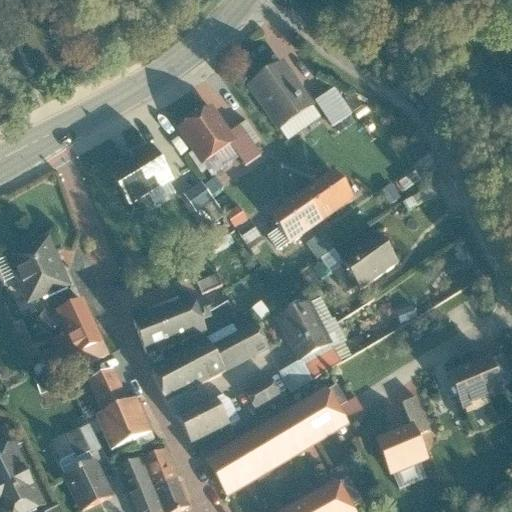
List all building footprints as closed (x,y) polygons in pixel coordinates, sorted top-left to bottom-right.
[(315,104),(284,60),(247,85),(277,129),(315,104)] [(345,119),(328,94),(316,102),(332,127),(345,119)] [(231,131),(211,104),(178,128),(203,163),(230,144),(237,139),(231,131)] [(240,125),(231,131),(237,139),(230,144),(246,166),(262,154),(240,125)] [(152,150),(109,174),(126,204),(169,181),(152,150)] [(333,172),(303,192),(323,220),(352,200),(333,172)] [(196,211),(216,201),(206,181),(186,190),(196,211)] [(271,213),(291,242),(323,220),(303,192),(271,213)] [(308,243),(320,261),(339,248),(326,230),(308,243)] [(340,258),(360,289),(399,264),(378,233),(340,258)] [(75,286),(54,236),(8,255),(29,305),(44,299),(70,288),(75,286)] [(74,301),(70,288),(44,299),(48,309),(49,310),(74,301)] [(193,296),(164,308),(178,343),(207,331),(193,296)] [(70,335),(55,341),(67,373),(112,356),(88,300),(61,311),(70,335)] [(312,302),(276,319),(298,364),(333,347),(312,302)] [(148,355),(178,343),(164,308),(134,320),(148,355)] [(49,310),(48,309),(25,319),(36,345),(59,335),(49,310)] [(255,323),(152,377),(167,404),(270,350),(255,323)] [(492,362),(450,380),(463,413),(506,395),(492,362)] [(93,384),(107,416),(135,406),(119,373),(93,384)] [(270,379),(244,393),(257,416),(282,401),(270,379)] [(328,392),(297,409),(319,447),(349,429),(328,392)] [(216,399),(178,419),(192,445),(230,426),(216,399)] [(404,405),(414,428),(418,438),(432,433),(417,399),(404,405)] [(141,402),(135,406),(107,416),(102,419),(118,452),(156,434),(141,402)] [(297,409),(267,427),(288,464),(319,447),(297,409)] [(267,427),(237,443),(259,481),(288,464),(267,427)] [(92,428),(71,438),(81,460),(103,449),(92,428)] [(414,428),(376,444),(391,479),(429,463),(418,438),(414,428)] [(237,443),(206,461),(227,499),(259,481),(237,443)] [(42,511),(48,509),(19,446),(0,454),(0,511),(42,511)] [(168,453),(146,462),(158,489),(179,480),(168,453)] [(100,462),(66,479),(83,511),(92,511),(118,499),(100,462)] [(158,489),(146,462),(120,472),(132,500),(158,489)] [(179,480),(158,489),(167,511),(180,511),(191,508),(179,480)] [(357,511),(341,484),(306,504),(310,511),(357,511)] [(167,511),(158,489),(132,500),(136,511),(167,511)]
